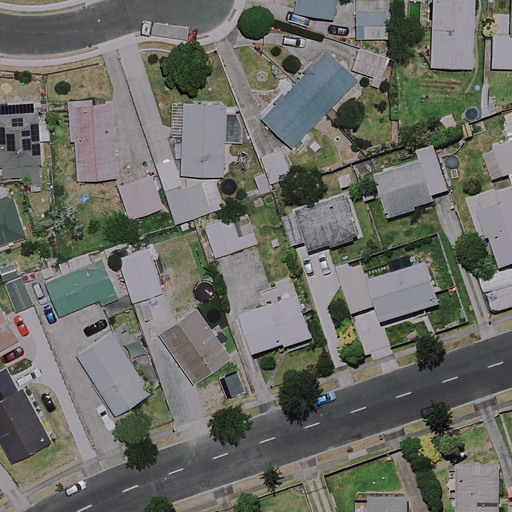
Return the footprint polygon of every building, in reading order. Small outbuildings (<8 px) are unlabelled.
[(335,0),(294,0),(292,12),(332,19),(335,0)] [(387,0),(356,0),(356,11),(342,11),(342,38),(386,39),(387,0)] [(473,0),(432,0),(429,66),(470,68),(473,0)] [(511,0),(509,0),(509,35),(492,35),(491,67),(511,67),(511,0)] [(357,81),(328,52),(262,120),(291,148),(357,81)] [(110,99),(68,102),(71,140),(75,140),(77,180),(115,177),(110,99)] [(225,120),(225,104),(182,103),(181,174),(222,175),(223,142),(239,142),(239,120),(225,120)] [(0,177),(40,174),(36,113),(0,115),(0,177)] [(511,174),(511,126),(505,129),(509,143),(492,149),(501,178),(511,174)] [(447,193),(431,145),(415,150),(419,162),(374,176),(388,220),(433,206),(430,198),(447,193)] [(289,176),(279,150),(260,157),(270,184),(289,176)] [(224,208),(215,178),(183,188),(175,159),(157,164),(174,223),(224,208)] [(162,208),(151,174),(118,185),(128,219),(162,208)] [(511,265),(511,187),(471,201),(490,255),(494,253),(500,270),(511,265)] [(0,245),(26,237),(13,193),(0,197),(0,245)] [(357,240),(345,198),(283,216),(292,247),(306,242),(310,254),(357,240)] [(256,244),(246,214),(205,228),(214,257),(256,244)] [(162,292),(147,248),(118,258),(133,302),(162,292)] [(91,265),(86,253),(60,264),(64,273),(45,281),(59,315),(113,293),(100,261),(91,265)] [(439,306),(426,265),(366,283),(361,267),(339,274),(352,315),(375,308),(380,324),(439,306)] [(33,303),(18,270),(0,277),(0,278),(15,311),(33,303)] [(311,338),(299,298),(238,316),(251,357),(311,338)] [(230,358),(195,308),(160,332),(195,382),(230,358)] [(0,348),(17,339),(0,310),(0,348)] [(148,394),(111,333),(77,354),(114,414),(148,394)] [(9,366),(0,371),(0,437),(12,460),(48,442),(9,366)] [(498,511),(499,465),(453,464),(452,500),(455,500),(455,511),(498,511)] [(407,511),(407,498),(366,498),(366,511),(407,511)]
